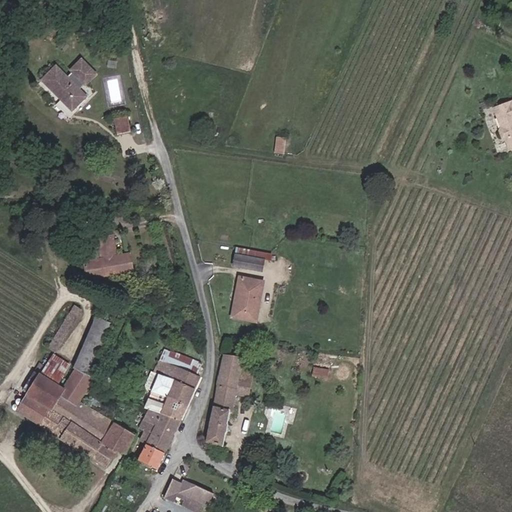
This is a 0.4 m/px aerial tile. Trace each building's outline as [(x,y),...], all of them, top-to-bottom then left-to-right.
[(100,75),(101,76),(112,66),(97,51),(86,61),(88,64),(82,69),(72,57),(56,73),(86,103),(101,88),(94,81),(100,75)] [(511,103),(495,109),(502,129),(501,132),(503,139),(507,141),(510,151),(511,150),(511,103)] [(118,110),(122,129),(135,127),(132,108),(118,110)] [(269,154),(277,155),(278,138),(270,138),(269,154)] [(106,207),(86,205),(86,209),(94,210),(94,213),(106,214),(106,207)] [(95,278),(140,270),(137,252),(121,255),(117,235),(102,237),(105,258),(92,260),(95,278)] [(264,266),(271,268),(273,261),(239,251),(234,269),(260,277),(264,266)] [(230,322),(253,329),(265,291),(242,284),(230,322)] [(47,348),(54,353),(83,312),(76,307),(47,348)] [(92,379),(86,376),(110,325),(96,318),(72,370),(76,372),(65,393),(82,402),(92,379)] [(151,407),(181,418),(199,381),(202,374),(199,372),(204,361),(167,346),(160,362),(165,364),(153,388),(145,405),(151,407)] [(59,377),(66,365),(48,354),(42,364),(41,367),(59,377)] [(238,395),(250,397),(257,359),(241,356),(240,361),(224,358),(206,448),(222,459),(231,411),(235,411),(238,395)] [(18,389),(26,393),(41,367),(42,364),(35,361),(18,389)] [(148,386),(153,388),(165,364),(160,362),(148,386)] [(39,430),(41,426),(62,392),(54,388),(59,377),(41,367),(26,393),(13,414),(39,430)] [(128,451),(136,435),(81,403),(82,402),(65,393),(62,392),(41,426),(107,467),(117,451),(128,451)] [(148,441),(165,450),(181,418),(151,407),(141,425),(153,431),(148,441)] [(157,466),(158,466),(165,450),(148,441),(140,458),(157,466)] [(208,501),(184,489),(188,479),(178,474),(168,494),(195,508),(203,511),(208,501)]
